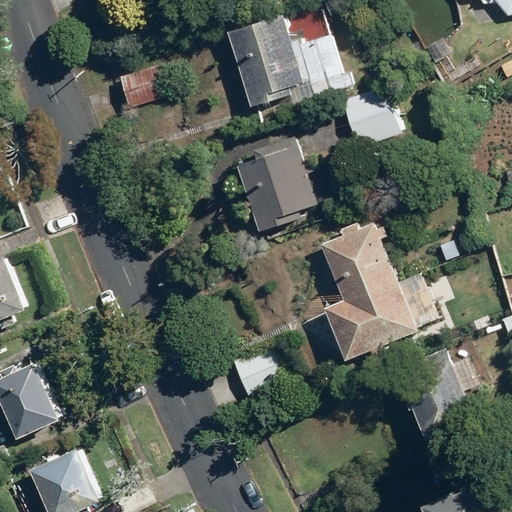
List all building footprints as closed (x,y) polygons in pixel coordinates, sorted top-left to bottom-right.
[(511,0),(497,0),(508,14),(511,13),(511,0)] [(286,14),(231,31),(255,105),(294,92),(299,110),(322,102),(320,96),(360,83),(355,68),(347,70),(335,33),(320,38),(316,24),(303,29),(305,35),(294,39),(286,14)] [(152,68),(121,77),(130,109),(161,100),(152,68)] [(392,83),(346,98),(362,146),(407,131),(392,83)] [(299,135),(240,155),(265,230),(303,217),(300,209),(321,202),(299,135)] [(348,296),(329,304),(351,357),(423,329),(379,219),(326,240),(348,296)] [(12,255),(0,259),(0,320),(32,308),(12,255)] [(270,344),(232,360),(247,397),(285,381),(270,344)] [(452,357),(401,377),(413,407),(418,406),(431,439),(479,420),(465,384),(481,378),(471,353),(454,360),(452,357)] [(42,359),(0,378),(0,385),(23,436),(67,416),(42,359)] [(85,443),(35,466),(55,511),(74,511),(109,496),(85,443)] [(490,511),(476,480),(424,502),(428,511),(490,511)]
